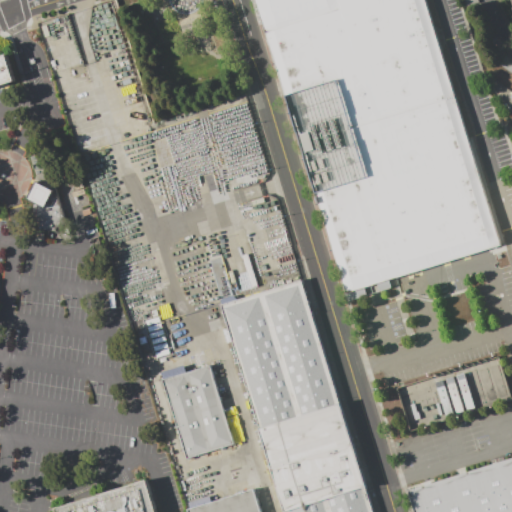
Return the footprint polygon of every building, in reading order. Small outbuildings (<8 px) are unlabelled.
[(425,0),(501,245),(346,292),(256,0),(425,0)] [(511,73),(499,64),(507,53),(511,56),(511,73)] [(0,86),(15,82),(6,54),(0,55),(0,86)] [(38,183),(53,179),(67,223),(56,226),(56,231),(40,229),(32,201),(28,199),(36,182),(38,183)] [(284,511),(221,305),(302,280),(372,511),(284,511)] [(453,413),(509,399),(500,361),(434,378),(443,416),(453,413)] [(210,365),(234,444),(187,459),(162,380),(163,380),(161,372),(184,365),(187,372),(210,365)] [(511,511),(418,511),(412,492),(511,460),(511,511)] [(156,511),(56,511),(55,508),(147,480),(156,511)] [(254,489),(261,511),(186,511),(186,510),(254,489)]
